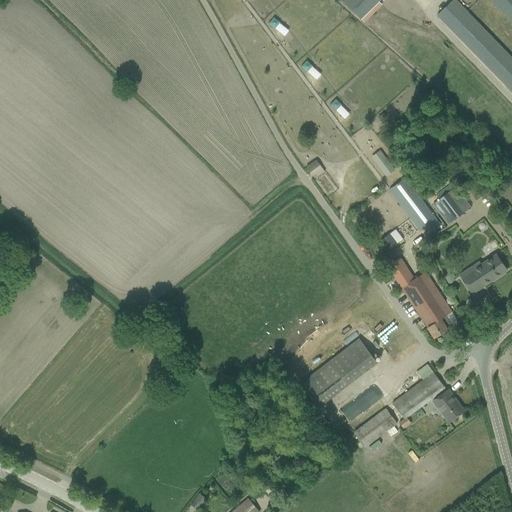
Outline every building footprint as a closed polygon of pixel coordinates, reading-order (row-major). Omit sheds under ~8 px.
[(341,0),(344,3),(360,19),(380,0),(341,0)] [(511,58),(455,0),(453,0),(437,16),(511,92),(511,58)] [(511,0),(490,0),(511,22),(511,0)] [(282,23),(274,17),(269,25),(276,30),(282,23)] [(313,68),(307,61),(300,67),(307,74),(313,68)] [(343,106),(337,99),(330,105),(336,112),(343,106)] [(382,123),(388,119),(383,113),(378,117),(382,123)] [(395,170),(380,150),(372,156),(387,176),(395,170)] [(306,167),(315,179),(325,172),(315,160),(308,165),(306,167)] [(388,190),(410,218),(419,231),(436,219),(405,177),(389,189),(388,190)] [(455,187),(432,204),(448,224),(470,207),(455,187)] [(479,261),(459,274),(472,293),(507,270),(496,254),(481,264),(479,261)] [(400,257),(387,266),(434,338),(447,329),(446,328),(452,324),(446,315),(451,312),(425,272),(414,279),(400,257)] [(445,278),(449,284),(454,281),(450,275),(445,278)] [(376,323),(391,351),(400,346),(385,318),(376,323)] [(359,339),(351,345),(301,383),(319,407),(377,362),(359,339)] [(391,404),(403,419),(398,423),(403,429),(411,423),(406,417),(445,388),(433,372),(391,404)] [(448,390),(440,396),(432,402),(448,423),(462,411),(454,401),(456,400),(448,390)] [(349,400),(337,410),(345,421),(358,411),(349,400)] [(364,448),(369,444),(375,451),(380,447),(374,440),(386,431),(391,437),(398,432),(393,426),(396,424),(385,409),(353,433),(364,448)] [(256,487),(254,488),(259,494),(264,490),(268,494),(269,493),(273,490),(265,480),(262,477),(257,480),(260,484),(256,487)] [(230,511),(259,511),(247,498),(230,511)]
